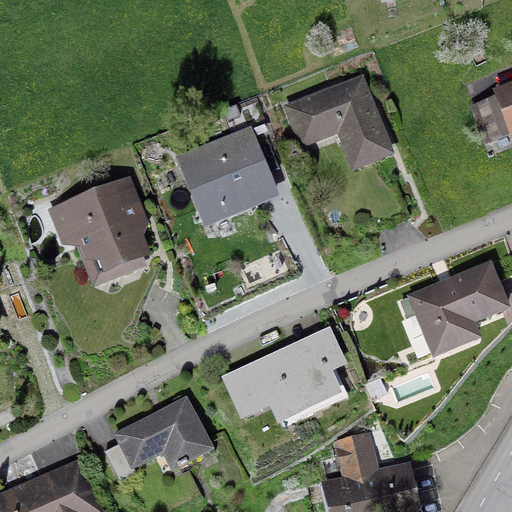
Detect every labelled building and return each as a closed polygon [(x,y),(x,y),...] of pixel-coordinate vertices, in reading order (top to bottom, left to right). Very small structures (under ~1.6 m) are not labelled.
[(351,171),(395,154),(363,74),(283,106),(300,149),(337,135),(351,171)] [(511,84),(492,91),(495,98),(471,107),(485,146),(507,137),(508,140),(511,138),(511,84)] [(175,157),(204,230),(280,200),(252,127),(175,157)] [(143,236),(149,224),(130,181),(48,210),(62,246),(77,249),(93,288),(147,268),(144,259),(151,257),(143,236)] [(364,198),(376,229),(406,217),(394,186),(364,198)] [(483,338),(477,323),(511,309),(492,261),(408,295),(434,358),(483,338)] [(333,374),(347,367),(330,330),(222,377),(241,420),(271,406),(279,424),(342,396),(333,374)] [(188,396),(113,434),(119,444),(104,452),(120,483),(137,475),(134,469),(163,454),(172,472),(215,450),(188,396)] [(328,511),(421,511),(410,462),(380,469),(371,433),(334,442),(343,477),(321,482),(328,511)] [(104,511),(82,460),(0,495),(0,511),(104,511)]
